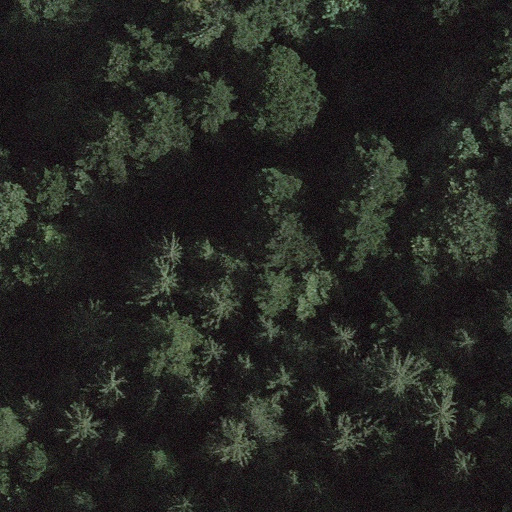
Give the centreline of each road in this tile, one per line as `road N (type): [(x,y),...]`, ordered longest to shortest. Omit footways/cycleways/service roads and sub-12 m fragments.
road 1 (track): [(0,370),(343,133),(511,39)]
road 2 (track): [(0,178),(136,0)]
